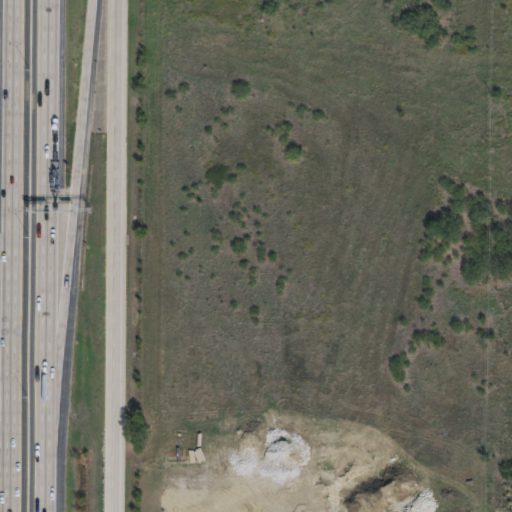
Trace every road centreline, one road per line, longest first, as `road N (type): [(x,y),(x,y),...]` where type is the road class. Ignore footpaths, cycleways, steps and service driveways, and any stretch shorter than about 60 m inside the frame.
road 1 (motorway): [(11,0),(8,511)]
road 2 (motorway): [(45,461),(91,0)]
road 3 (motorway): [(45,461),(50,0)]
road 4 (secondary): [(116,511),(120,118)]
